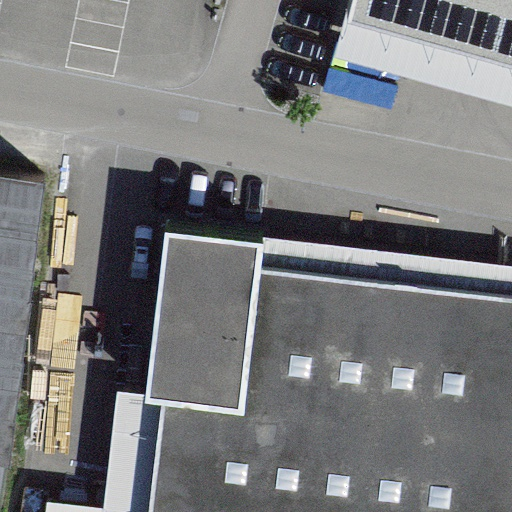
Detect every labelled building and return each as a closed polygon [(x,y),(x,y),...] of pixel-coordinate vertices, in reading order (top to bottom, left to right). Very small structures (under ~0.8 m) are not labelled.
[(511,32),(396,0),(342,0),(332,38),(511,87),(511,32)] [(511,0),(396,0),(511,32),(511,0)] [(167,211),(146,382),(164,384),(246,394),(263,253),(266,228),(267,223),(167,211)] [(263,253),(511,283),(511,257),(266,228),(263,253)] [(511,511),(511,283),(263,253),(246,394),(164,384),(148,511),(511,511)] [(103,511),(148,511),(164,384),(146,382),(120,379),(103,511)]
